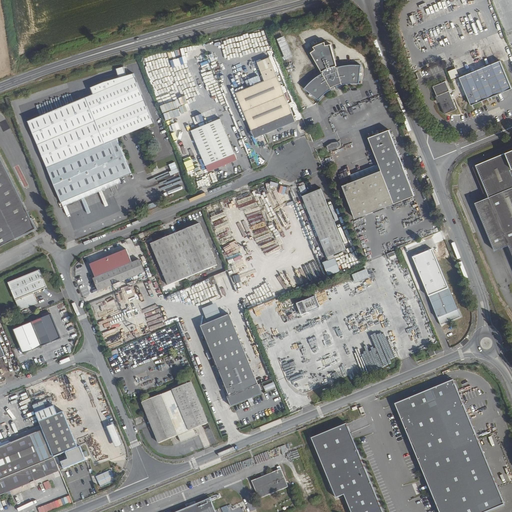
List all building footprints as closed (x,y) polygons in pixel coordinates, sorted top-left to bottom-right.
[(412,15),(405,17),(408,25),(415,23),(412,15)] [(332,42),(327,43),(326,40),(322,41),(316,43),(314,45),(316,47),(312,50),(323,70),(324,69),(324,71),(319,74),(314,78),(309,82),(305,87),(319,98),(322,95),(325,92),(329,89),(333,88),(332,86),(339,88),(342,82),(343,83),(345,83),(347,82),(349,81),(352,81),(354,81),(356,81),(360,82),(362,64),(359,63),(355,63),(349,63),(343,64),(337,66),(336,64),(337,64),(332,42)] [(237,92),(254,138),(295,122),(287,101),(280,80),(281,80),(279,75),(278,75),(271,57),(259,61),(266,81),(237,92)] [(460,77),(472,105),(511,89),(511,87),(501,61),(460,77)] [(123,64),(116,67),(120,76),(127,73),(123,64)] [(447,71),(450,80),(458,76),(455,68),(447,71)] [(30,121),(64,202),(122,178),(134,173),(119,139),(156,124),(134,70),(127,73),(120,76),(105,82),(93,88),(96,95),(89,98),(30,121)] [(258,74),(247,79),(249,85),(260,81),(258,74)] [(452,81),(455,88),(461,85),(458,78),(452,81)] [(434,86),(446,114),(457,110),(449,91),(451,90),(447,80),(434,86)] [(287,101),(295,122),(299,121),(291,100),(287,101)] [(170,107),(161,110),(163,117),(172,113),(170,107)] [(192,130),(208,172),(237,160),(221,119),(192,130)] [(354,183),(343,187),(356,220),(417,195),(391,130),(370,138),(380,165),(383,171),(354,183)] [(511,148),(479,162),(492,195),(487,196),(479,200),(477,200),(496,248),(498,247),(508,243),(511,252),(511,148)] [(0,246),(17,239),(18,240),(40,229),(34,216),(33,217),(0,150),(0,246)] [(170,164),(173,170),(178,168),(176,162),(170,164)] [(474,164),(487,196),(492,195),(479,162),(474,164)] [(380,165),(351,176),(354,183),(383,171),(380,165)] [(212,183),(218,181),(215,173),(209,175),(212,183)] [(122,178),(64,202),(66,207),(124,183),(122,178)] [(301,193),(306,190),(303,184),(298,186),(301,193)] [(302,196),(326,258),(345,251),(321,189),(302,196)] [(261,206),(266,218),(281,213),(276,200),(261,206)] [(375,213),(372,214),(374,219),(393,212),(391,207),(386,209),(386,211),(376,215),(375,213)] [(359,228),(364,230),(364,232),(364,233),(366,234),(363,239),(364,241),(365,241),(367,241),(369,235),(368,234),(367,233),(368,232),(367,230),(366,230),(366,228),(366,227),(367,226),(368,225),(373,227),(375,227),(376,224),(375,223),(370,220),(368,221),(367,220),(366,223),(361,221),(360,222),(360,223),(360,224),(359,225),(358,226),(359,228)] [(151,243),(169,286),(218,266),(200,224),(151,243)] [(393,251),(387,253),(390,260),(396,257),(393,251)] [(120,269),(106,275),(102,264),(92,268),(97,279),(94,280),(99,292),(147,272),(142,260),(130,265),(125,254),(116,258),(120,269)] [(425,283),(444,276),(439,262),(420,270),(425,283)] [(354,281),(368,275),(365,268),(351,274),(354,281)] [(9,284),(21,311),(38,304),(34,294),(47,288),(40,271),(9,284)] [(430,297),(442,326),(447,324),(446,322),(460,316),(450,289),(444,276),(425,283),(431,297),(430,297)] [(316,297),(297,304),(302,315),(320,308),(316,297)] [(205,313),(211,328),(225,322),(219,308),(205,313)] [(51,314),(13,329),(23,353),(60,338),(51,314)] [(203,331),(220,371),(249,359),(232,319),(225,322),(211,328),(203,331)] [(104,328),(107,333),(113,330),(110,325),(104,328)] [(229,399),(232,408),(263,395),(249,359),(220,371),(231,398),(229,399)] [(453,379),(395,403),(439,511),(482,511),(504,503),(453,379)] [(142,403),(159,444),(178,436),(181,443),(197,436),(194,429),(208,423),(191,382),(142,403)] [(43,431),(54,457),(60,471),(64,469),(86,460),(80,446),(78,447),(63,412),(39,421),(41,426),(43,431)] [(383,511),(347,423),(311,438),(337,499),(345,496),(351,511),(383,511)] [(112,424),(106,426),(110,436),(112,436),(112,434),(114,433),(119,444),(120,444),(112,424)] [(0,495),(5,494),(60,472),(60,471),(54,457),(43,431),(0,447),(0,495)] [(114,446),(120,444),(116,433),(110,435),(114,446)] [(296,449),(290,452),(292,459),(299,456),(296,449)] [(251,481),(259,499),(288,487),(280,466),(277,467),(278,470),(251,481)] [(95,476),(100,486),(114,480),(109,470),(95,476)] [(214,511),(209,499),(178,511),(214,511)]
